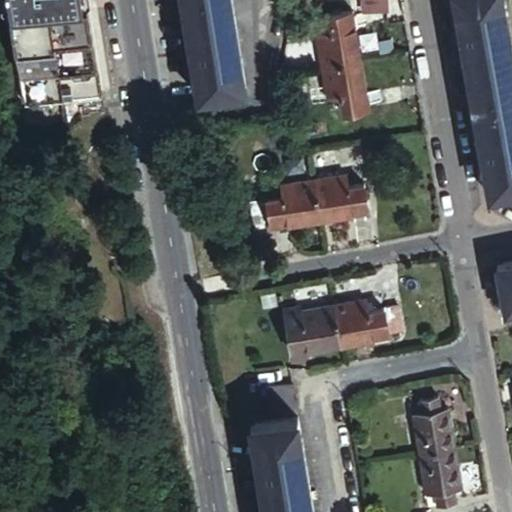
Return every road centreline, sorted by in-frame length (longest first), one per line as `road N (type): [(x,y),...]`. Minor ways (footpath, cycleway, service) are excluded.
road 1 (tertiary): [(127,0),(210,511)]
road 2 (residential): [(482,352),(322,384),(340,511)]
road 3 (residential): [(461,239),(427,0)]
road 4 (residential): [(461,239),(246,278)]
road 5 (residential): [(510,511),(482,352)]
